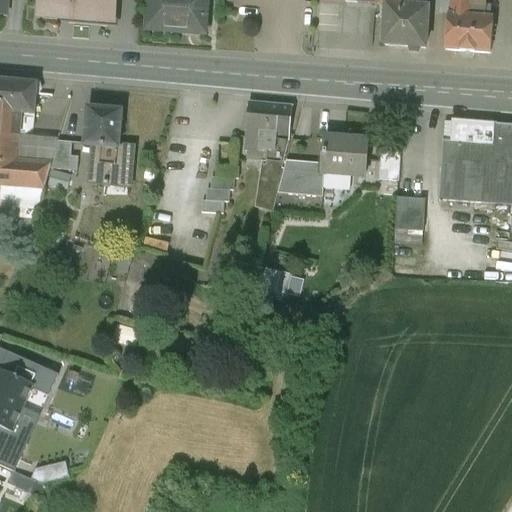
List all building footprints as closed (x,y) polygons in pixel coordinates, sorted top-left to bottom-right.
[(40,0),(39,18),(114,25),(116,0),(40,0)] [(148,0),(146,32),(205,37),(207,0),(148,0)] [(316,0),(317,2),(378,5),(377,6),(385,7),(386,6),(416,8),(416,4),(409,3),(409,0),(316,0)] [(492,18),(471,17),(472,7),(485,8),(485,0),(450,0),(449,15),(448,15),(445,51),(489,54),(492,18)] [(416,8),(386,6),(385,7),(385,10),(381,10),(381,19),(385,20),(383,46),(408,48),(409,52),(419,53),(420,49),(425,49),(428,9),(416,8)] [(37,85),(0,81),(0,164),(17,166),(18,164),(20,136),(25,137),(33,131),(35,117),(37,85)] [(292,108),(249,104),(245,151),(267,153),(266,170),(265,170),(260,207),(274,210),(278,196),(284,171),(282,171),(288,147),(292,110),(292,108)] [(122,113),(88,110),(84,147),(94,148),(91,184),(104,185),(104,188),(108,189),(109,184),(128,185),(128,187),(129,187),(132,150),(118,149),(122,113)] [(497,127),(454,124),(453,143),(443,143),(439,203),(511,207),(511,127),(497,126),(497,127)] [(368,143),(325,140),(324,158),(325,158),(324,166),(323,175),(325,175),(325,171),(347,173),(347,177),(351,177),(365,178),(368,143)] [(72,144),(58,143),(55,156),(52,167),(51,171),(77,173),(78,159),(71,158),(72,144)] [(17,166),(0,164),(0,206),(39,210),(45,191),(51,171),(52,167),(54,157),(46,154),(43,166),(18,164),(17,166)] [(324,166),(287,163),(284,171),(278,196),(323,200),(324,190),(350,192),(351,177),(347,177),(347,173),(325,171),(325,175),(323,175),(324,166)] [(239,169),(216,168),(215,180),(239,181),(239,169)] [(425,202),(397,200),(395,232),(423,234),(425,202)] [(117,325),(114,343),(138,347),(141,330),(117,325)] [(193,338),(174,333),(173,336),(160,332),(158,340),(171,344),(171,343),(175,344),(174,349),(189,353),(193,338)] [(33,388),(0,373),(0,428),(0,429),(12,434),(17,425),(33,388)] [(12,434),(0,429),(0,453),(14,460),(28,429),(17,425),(12,434)] [(0,453),(0,466),(9,471),(14,460),(0,453)] [(60,465),(47,467),(50,475),(62,473),(60,465)]
